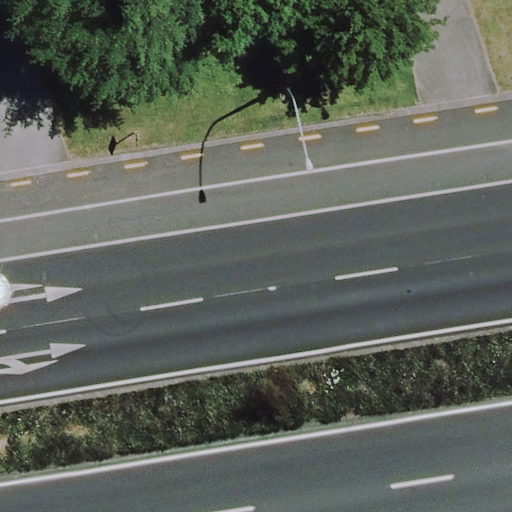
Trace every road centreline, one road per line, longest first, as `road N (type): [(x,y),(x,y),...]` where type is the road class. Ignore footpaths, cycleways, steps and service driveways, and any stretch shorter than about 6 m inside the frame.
road 1 (trunk): [(0,334),(511,251)]
road 2 (trunk): [(511,468),(248,511)]
